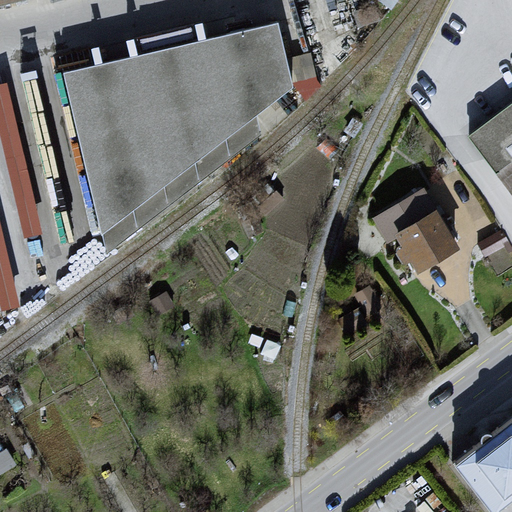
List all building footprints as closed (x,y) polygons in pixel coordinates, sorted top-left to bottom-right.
[(288,92),(265,21),(52,78),(82,240),(288,92)] [(0,71),(0,129),(23,226),(42,221),(6,70),(0,71)] [(511,110),(469,142),(511,193),(511,110)] [(0,194),(0,298),(13,297),(0,194)] [(375,224),(407,280),(459,250),(427,195),(375,224)] [(367,286),(353,293),(366,316),(379,309),(367,286)] [(166,289),(149,298),(157,314),(175,305),(166,289)] [(366,321),(358,307),(345,314),(353,328),(366,321)] [(279,343),(267,339),(262,353),(274,358),(279,343)] [(511,409),(449,459),(487,509),(511,489),(511,409)] [(4,446),(0,448),(0,471),(14,464),(4,446)]
